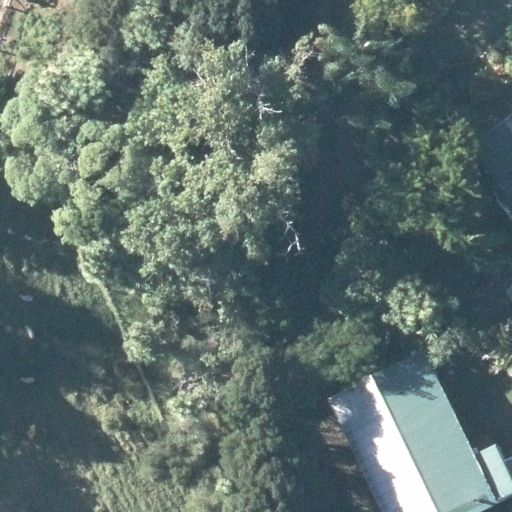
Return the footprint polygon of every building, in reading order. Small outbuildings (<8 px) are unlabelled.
[(2,113),(52,141),(101,51),(51,23),(2,113)] [(445,161),(477,145),(456,103),(423,119),(445,161)] [(511,133),(481,157),(511,197),(511,198),(501,206),(511,219),(511,133)] [(385,301),(354,329),(373,348),(404,321),(385,301)] [(338,408),(388,511),(511,511),(511,465),(510,461),(489,471),(435,362),(338,408)]
